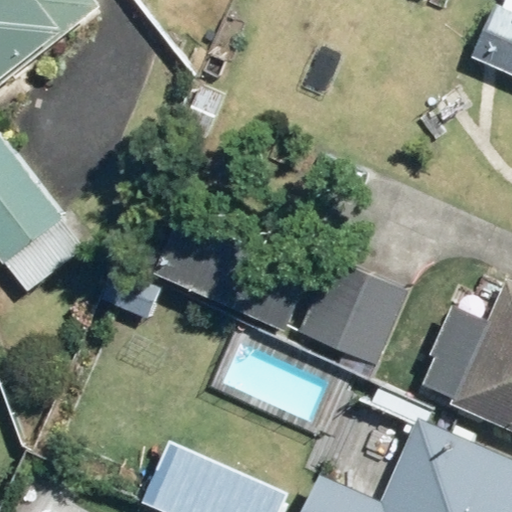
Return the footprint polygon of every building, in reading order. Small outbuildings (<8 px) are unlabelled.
[(0,0),(0,100),(122,8),(116,0),(0,0)] [(511,0),(506,0),(485,55),(511,65),(511,0)] [(242,81),(208,71),(191,129),(225,139),(242,81)] [(9,108),(0,114),(0,226),(25,259),(47,287),(109,238),(9,108)] [(204,172),(166,261),(389,356),(426,268),(204,172)] [(181,278),(117,249),(101,285),(166,313),(181,278)] [(468,300),(433,382),(511,415),(511,291),(502,314),(468,300)] [(340,465),(319,511),(511,511),(511,441),(440,409),(402,493),(340,465)] [(294,511),(217,480),(203,511),(294,511)]
